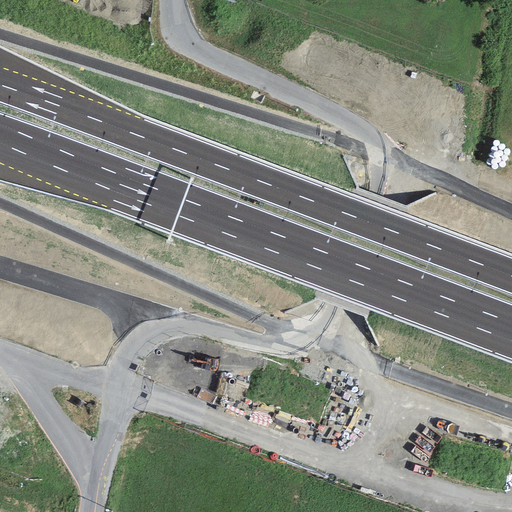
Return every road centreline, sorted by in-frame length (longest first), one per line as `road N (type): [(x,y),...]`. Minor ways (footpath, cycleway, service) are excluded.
road 1 (primary): [(0,139),(511,333)]
road 2 (primary): [(511,277),(0,85)]
road 3 (residential): [(93,511),(119,378),(136,345),(166,325),(285,346),(322,336),(343,309),(376,192)]
road 4 (residential): [(171,0),(179,36),(196,51),(369,133),(381,154),(376,192)]
